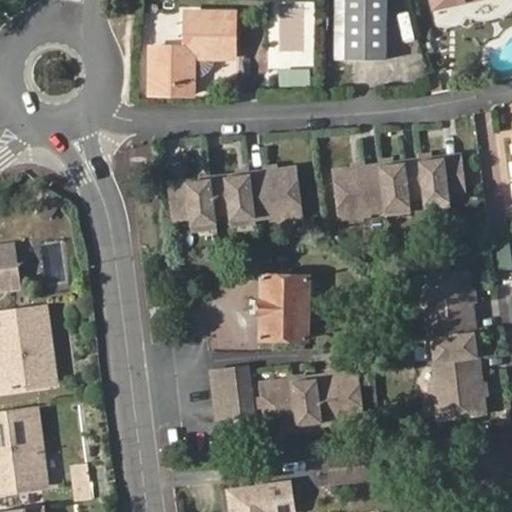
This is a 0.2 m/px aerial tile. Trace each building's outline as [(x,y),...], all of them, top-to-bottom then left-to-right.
[(331,0),(331,61),(346,61),(345,0),(331,0)] [(345,0),(346,61),(389,61),(389,0),(345,0)] [(185,11),(184,48),(152,47),(151,94),(193,95),(193,81),(195,80),(205,78),(211,73),(215,68),(217,61),(218,56),(235,56),(235,12),(185,11)] [(317,84),(311,73),(300,79),(307,90),(317,84)] [(435,94),(445,92),(441,78),(432,80),(435,94)] [(361,170),(349,171),(331,174),(338,221),(346,220),(359,218),(368,216),(368,214),(388,211),(401,209),(407,208),(406,199),(419,197),(421,207),(427,206),(440,204),(446,203),(445,194),(460,191),(455,157),(429,161),(416,162),(389,166),(377,168),(361,170)] [(206,182),(194,184),(166,187),(172,222),(186,220),(187,229),(194,228),(207,226),(213,225),(212,216),(226,214),(227,224),(233,223),(247,221),(266,218),(267,221),(275,220),(290,218),(298,217),(292,170),(274,173),(262,174),(245,177),(233,178),(206,182)] [(59,206),(39,190),(27,205),(47,221),(59,206)] [(0,300),(20,297),(14,255),(0,257),(0,300)] [(469,287),(467,270),(421,277),(422,284),(424,297),(425,307),(428,306),(432,338),(434,356),(437,374),(434,375),(435,385),(437,405),(439,416),(485,410),(483,393),(481,381),(478,354),(476,341),(471,299),(469,287)] [(306,337),(307,277),(260,276),(259,336),(306,337)] [(53,370),(45,304),(0,310),(0,390),(33,386),(32,373),(53,370)] [(251,415),(246,369),(211,374),(216,420),(251,415)] [(33,386),(55,384),(53,370),(32,373),(33,386)] [(291,385),(291,382),(260,386),(264,415),(265,429),(266,433),(300,428),(314,426),(318,425),(319,427),(329,426),(349,424),(360,422),(355,376),(338,377),(326,379),(313,380),(313,382),(304,383),(291,385)] [(0,491),(46,486),(35,406),(0,411),(0,491)] [(380,477),(378,448),(328,453),(331,482),(380,477)] [(272,478),(270,461),(226,467),(229,484),(272,478)] [(87,471),(72,472),(74,482),(88,481),(87,471)] [(76,500),(90,499),(88,481),(74,482),(76,500)] [(291,511),(288,484),(229,492),(231,511),(291,511)]
